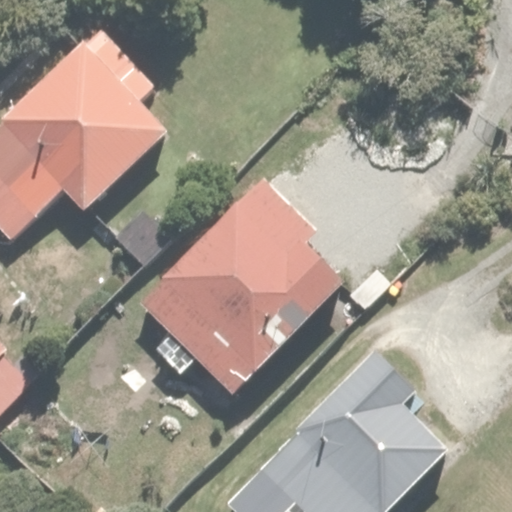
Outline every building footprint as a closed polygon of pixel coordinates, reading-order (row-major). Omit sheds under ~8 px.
[(96,21),(0,112),(0,227),(13,242),(69,188),(91,211),(169,136),(142,108),(162,89),(96,21)] [(186,363),(197,351),(240,392),(354,274),(319,240),(330,228),(265,165),(140,295),(175,330),(164,341),(186,363)] [(117,232),(147,264),(183,230),(153,198),(117,232)] [(0,338),(0,403),(32,371),(0,338)] [(376,341),(225,500),(237,511),(281,511),(291,502),(301,511),(391,511),(455,445),(412,404),(427,389),(376,341)]
